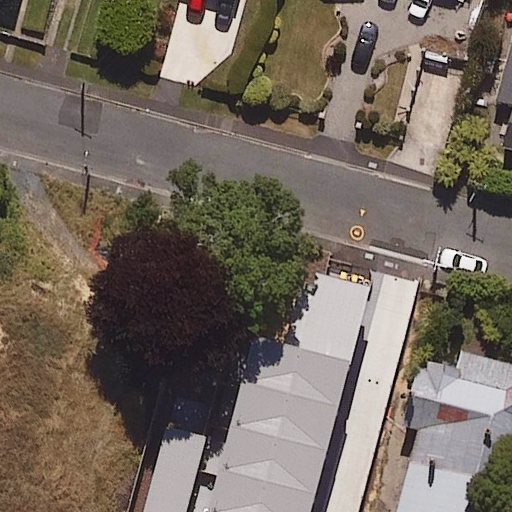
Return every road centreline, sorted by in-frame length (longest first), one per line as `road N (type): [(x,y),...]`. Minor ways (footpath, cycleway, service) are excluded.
road 1 (residential): [(414,221),(0,110)]
road 2 (residential): [(414,221),(337,511)]
